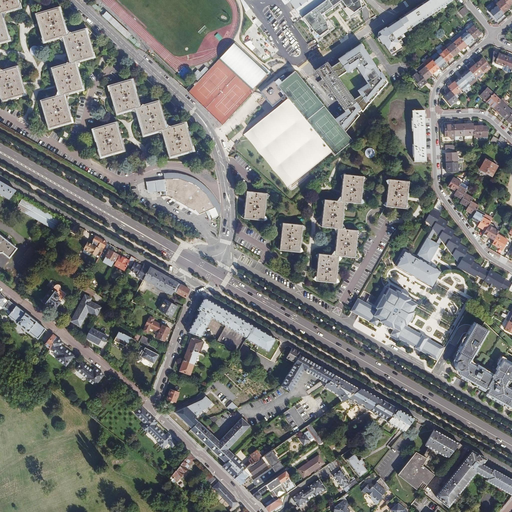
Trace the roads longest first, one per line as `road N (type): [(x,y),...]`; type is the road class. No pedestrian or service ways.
road 1 (residential): [(511,470),(205,289)]
road 2 (primary): [(215,280),(511,449)]
road 3 (primary): [(511,441),(220,273)]
road 4 (residential): [(511,422),(222,252)]
road 5 (primary): [(191,256),(0,147)]
road 6 (primary): [(0,156),(187,263)]
road 7 (residential): [(175,276),(0,176)]
road 8 (residential): [(0,284),(152,406)]
road 9 (residential): [(433,116),(438,192),(483,252),(511,271)]
road 10 (secondary): [(193,110),(209,130),(226,183),(222,252)]
road 11 (residential): [(255,511),(152,406)]
road 12 (residential): [(152,406),(196,289)]
road 13 (residential): [(127,48),(94,83),(75,156)]
